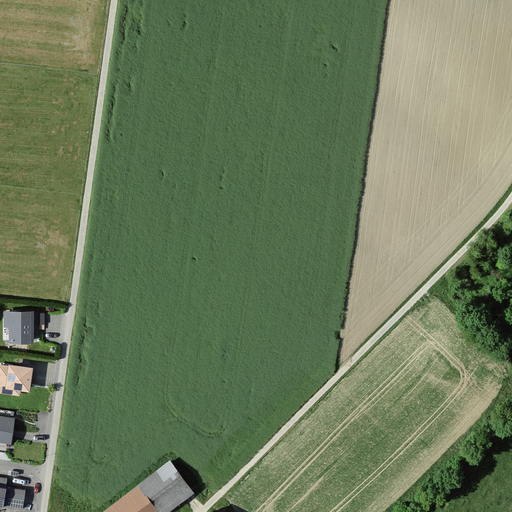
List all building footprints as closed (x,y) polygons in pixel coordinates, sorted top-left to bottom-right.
[(32,311),(7,312),(7,344),(32,343),(32,311)] [(0,362),(0,390),(19,393),(20,386),(29,388),(32,365),(9,362),(9,364),(0,362)] [(13,418),(0,416),(0,443),(10,445),(13,418)] [(167,461),(101,511),(166,511),(191,493),(167,461)] [(5,478),(0,477),(0,507),(23,511),(26,491),(4,488),(5,478)]
